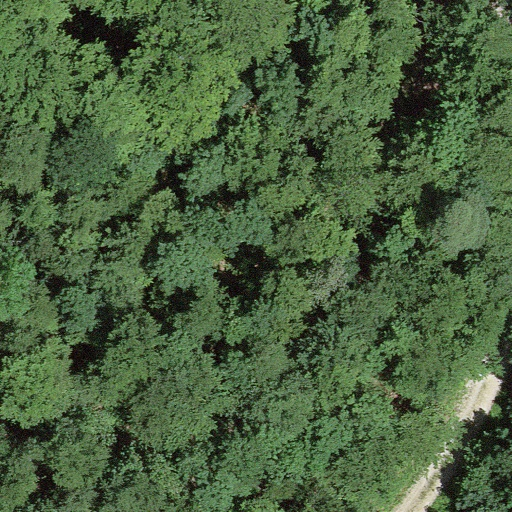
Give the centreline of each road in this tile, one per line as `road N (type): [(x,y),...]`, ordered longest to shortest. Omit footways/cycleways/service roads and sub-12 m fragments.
road 1 (track): [(417,0),(398,167),(377,233),(341,315),(235,441)]
road 2 (track): [(413,511),(511,339)]
road 3 (track): [(135,511),(235,441)]
